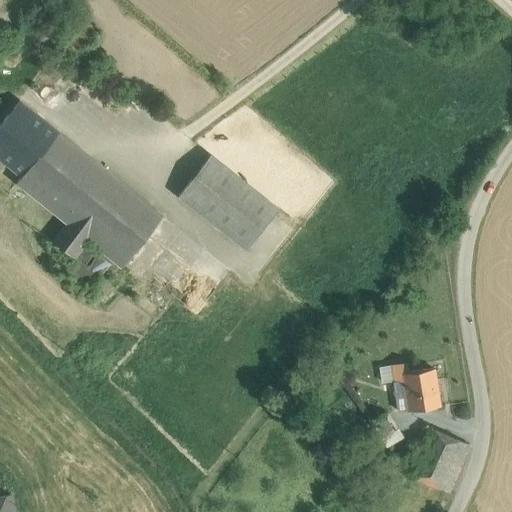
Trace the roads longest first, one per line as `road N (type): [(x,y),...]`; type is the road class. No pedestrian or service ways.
road 1 (track): [(511,136),(464,200),(453,251),(480,434),(455,511)]
road 2 (track): [(241,92),(368,0)]
